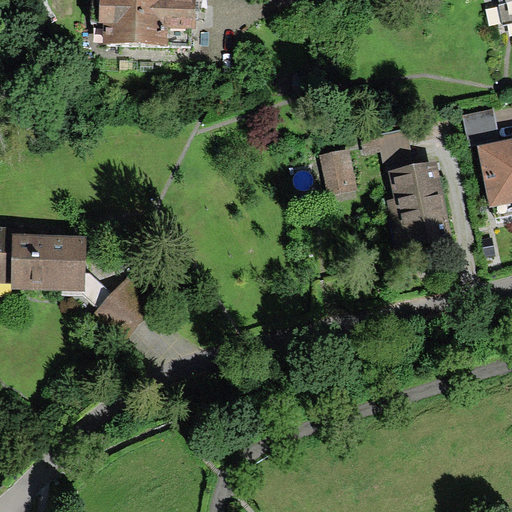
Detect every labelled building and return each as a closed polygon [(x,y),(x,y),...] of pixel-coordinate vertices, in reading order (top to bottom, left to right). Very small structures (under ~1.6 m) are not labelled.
[(187,0),(115,0),(114,56),(182,58),(182,32),(208,32),(208,4),(188,3),(187,0)] [(511,0),(501,0),(507,25),(511,23),(511,0)] [(497,143),(490,113),(460,120),(467,150),(497,143)] [(409,133),(362,143),(365,156),(384,152),(387,165),(414,159),(409,133)] [(511,151),(476,160),(489,217),(511,211),(511,151)] [(349,154),(319,159),(325,197),(355,192),(349,154)] [(441,171),(389,178),(399,252),(451,245),(441,171)] [(22,233),(0,231),(0,285),(9,286),(8,295),(85,297),(86,279),(87,240),(22,238),(22,233)] [(129,280),(96,314),(123,341),(157,306),(129,280)] [(1,428),(0,428),(0,448),(11,439),(1,428)]
